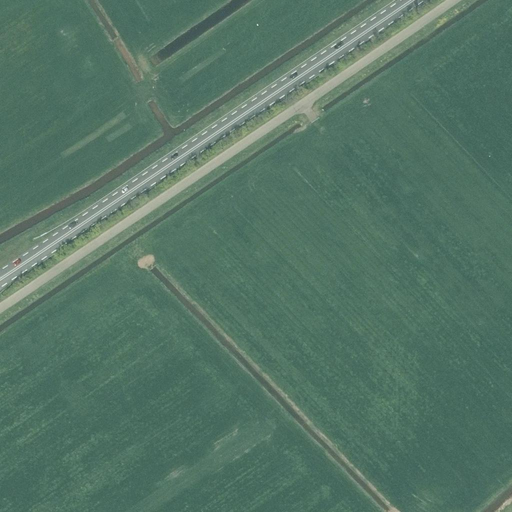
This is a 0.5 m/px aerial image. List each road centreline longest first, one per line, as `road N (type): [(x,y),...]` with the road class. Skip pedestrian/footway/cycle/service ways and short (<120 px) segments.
road 1 (unclassified): [(0,310),(456,0)]
road 2 (primary): [(0,280),(413,0)]
